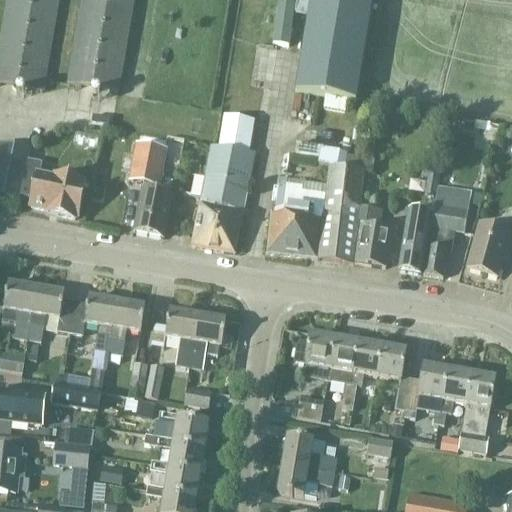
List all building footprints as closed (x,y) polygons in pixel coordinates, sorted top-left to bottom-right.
[(5,0),(0,32),(0,88),(43,96),(59,0),(5,0)] [(118,96),(134,0),(80,0),(65,88),(118,96)] [(337,0),(300,0),(299,7),(308,9),(294,94),(354,104),(371,5),(337,0)] [(223,118),(216,149),(248,155),(254,124),(223,118)] [(358,222),(359,209),(363,175),(371,176),(373,163),(347,158),(347,155),(296,145),(294,156),(317,161),(317,167),(328,169),(326,187),(316,262),(316,263),(353,268),(353,266),(358,222)] [(0,146),(0,200),(18,205),(20,198),(31,200),(29,210),(46,214),(46,215),(74,222),(74,220),(76,220),(83,187),(81,186),(82,184),(54,178),(53,180),(38,177),(40,166),(27,164),(29,153),(0,146)] [(216,149),(211,148),(205,179),(194,177),(190,199),(201,200),(191,250),(235,257),(243,216),(255,157),(248,155),(216,149)] [(162,154),(134,150),(128,184),(156,189),(162,154)] [(316,262),(326,187),(277,181),(276,191),(273,191),(270,217),(269,217),(265,256),(316,262)] [(464,237),(470,195),(436,190),(423,278),(441,281),(445,254),(451,255),(454,236),(464,237)] [(140,194),(132,235),(161,241),(169,199),(140,194)] [(383,213),(359,209),(358,222),(353,266),(384,271),(390,232),(380,230),(383,213)] [(409,211),(406,230),(399,273),(420,277),(424,251),(425,251),(430,214),(409,211)] [(507,256),(511,238),(479,229),(466,271),(496,280),(503,254),(507,256)] [(31,318),(35,293),(7,289),(3,314),(2,323),(16,325),(13,342),(27,344),(31,318)] [(70,338),(75,306),(62,304),(63,298),(35,293),(31,318),(27,344),(40,347),(43,333),(70,338)] [(112,332),(116,307),(88,302),(88,308),(75,306),(70,338),(82,340),(84,328),(98,330),(91,368),(107,370),(108,364),(107,363),(112,332)] [(144,311),(116,307),(112,332),(107,363),(108,364),(119,365),(120,359),(121,359),(125,334),(140,337),(144,311)] [(188,371),(196,320),(168,316),(164,341),(178,343),(174,369),(188,371)] [(224,325),(196,320),(188,371),(201,374),(204,358),(216,360),(217,350),(220,350),(224,325)] [(327,385),(334,343),(309,338),(307,351),(296,350),(293,366),(304,368),(302,381),(327,385)] [(350,389),(358,347),(334,343),(327,385),(344,388),(350,389)] [(376,381),(381,351),(380,350),(380,348),(379,345),(372,344),(370,346),(369,349),(358,347),(350,389),(344,388),(342,400),(354,402),(356,390),(361,391),(363,379),(376,381)] [(38,347),(27,345),(24,363),(36,364),(38,347)] [(405,355),(381,351),(376,381),(400,385),(395,413),(405,415),(410,383),(400,381),(405,355)] [(25,360),(0,355),(0,374),(22,378),(25,360)] [(147,368),(133,366),(127,400),(141,402),(147,368)] [(164,371),(150,368),(144,400),(157,403),(164,371)] [(439,417),(446,374),(423,370),(420,385),(410,383),(405,415),(402,433),(413,435),(416,413),(434,417),(434,416),(439,417)] [(60,389),(100,396),(105,373),(91,371),(89,382),(62,378),(60,389)] [(465,409),(470,378),(446,374),(439,417),(434,416),(434,417),(432,428),(443,430),(445,417),(450,418),(452,407),(465,409)] [(494,382),(470,378),(465,409),(461,437),(460,437),(457,454),(486,459),(488,442),(484,441),(489,413),(494,382)] [(52,388),(49,407),(97,415),(100,396),(60,389),(52,388)] [(206,413),(208,397),(185,393),(182,409),(206,413)] [(0,424),(40,429),(43,399),(0,394),(0,424)] [(342,400),(341,412),(352,414),(354,402),(342,400)] [(323,405),(298,401),(295,422),(320,426),(323,405)] [(144,437),(144,442),(203,452),(207,428),(178,423),(179,418),(159,415),(157,425),(174,428),(172,442),(144,437)] [(69,424),(68,438),(97,440),(97,425),(69,424)] [(287,441),(282,468),(307,472),(334,476),(337,462),(323,460),(325,445),(312,443),(312,445),(287,441)] [(393,445),(368,441),(365,459),(390,464),(393,445)] [(198,477),(203,452),(144,442),(143,448),(170,453),(168,467),(150,463),(149,469),(198,477)] [(89,451),(62,448),(62,449),(55,448),(53,469),(69,470),(86,472),(89,451)] [(11,459),(12,454),(0,452),(0,495),(7,496),(7,495),(15,496),(17,479),(22,479),(24,461),(11,459)] [(332,490),(334,476),(307,472),(282,468),(278,496),(302,500),(305,486),(332,490)] [(101,469),(98,483),(120,487),(122,473),(101,469)] [(194,501),(198,477),(149,469),(148,474),(166,477),(164,491),(146,488),(145,493),(194,501)] [(58,492),(56,510),(74,511),(82,511),(86,472),(69,470),(66,493),(58,492)] [(388,473),(373,471),(371,481),(386,484),(388,473)] [(505,487),(489,490),(491,504),(507,502),(505,487)] [(192,511),(194,501),(145,493),(144,499),(162,502),(160,511),(192,511)] [(407,498),(405,511),(465,511),(466,508),(407,498)]
